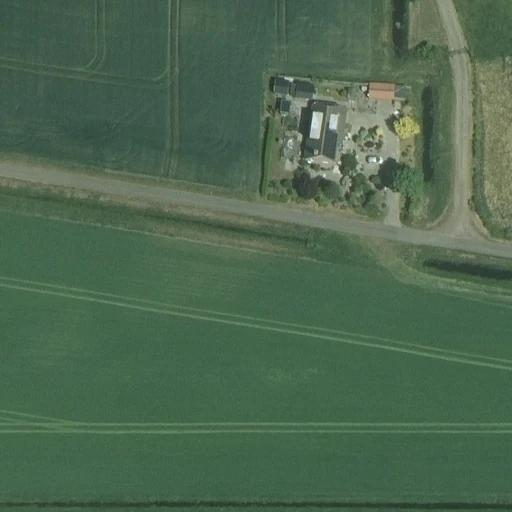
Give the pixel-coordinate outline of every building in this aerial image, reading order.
[(275,83),(274,94),(287,95),(288,84),(275,83)] [(296,86),(295,101),(311,102),(312,87),(296,86)] [(368,87),(367,102),(377,103),(378,87),(368,87)] [(348,91),(346,100),(355,102),(357,92),(348,91)] [(280,103),(278,115),(287,117),(289,104),(280,103)] [(343,140),(348,113),(314,108),(306,162),(335,167),(339,139),(343,140)]
